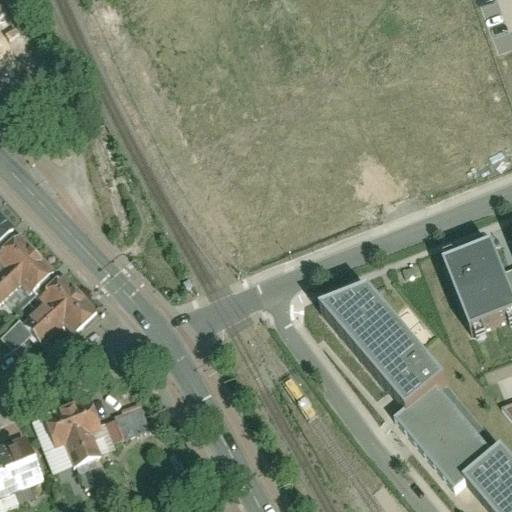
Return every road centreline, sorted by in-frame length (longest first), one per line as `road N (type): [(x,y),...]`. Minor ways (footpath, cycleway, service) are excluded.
road 1 (residential): [(511,198),(257,299)]
road 2 (residential): [(257,299),(428,511)]
road 3 (unknown): [(10,0),(78,153),(90,215),(76,241)]
road 4 (tertiary): [(164,335),(0,161)]
road 5 (tertiary): [(263,511),(164,335)]
road 6 (residential): [(164,335),(0,400)]
